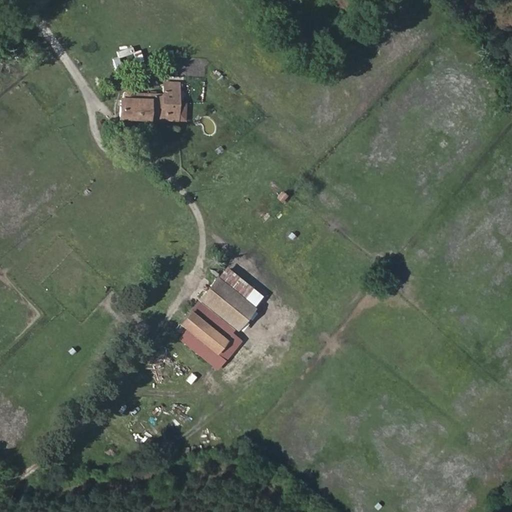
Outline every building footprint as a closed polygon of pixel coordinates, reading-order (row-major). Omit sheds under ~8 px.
[(164,100),(163,94),(134,98),(132,96),(124,97),(125,103),(121,104),(123,122),(126,122),(127,127),(135,126),(134,122),(181,116),(178,98),(164,100)] [(272,148),(262,138),(254,147),(262,155),(266,151),(268,153),(272,148)] [(254,163),(249,159),(242,166),(246,171),(254,163)] [(288,193),(283,189),(278,195),(282,199),(288,193)] [(250,306),(215,277),(201,295),(235,323),(250,306)] [(189,308),(178,321),(199,339),(210,325),(189,308)] [(214,350),(225,336),(210,325),(199,339),(214,350)]
